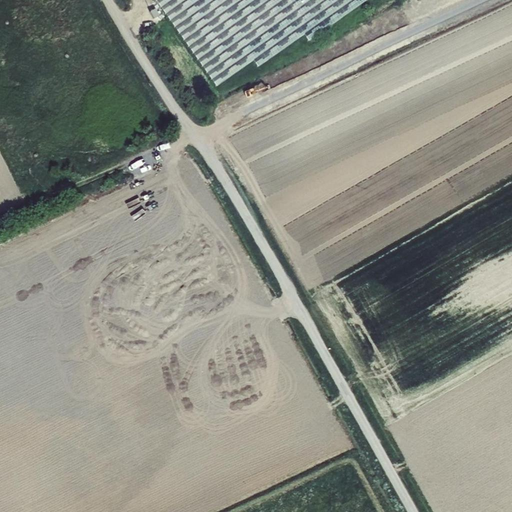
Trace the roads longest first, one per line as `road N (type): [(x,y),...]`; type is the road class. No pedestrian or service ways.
road 1 (unclassified): [(412,511),(243,207),(108,0)]
road 2 (track): [(479,0),(0,219)]
